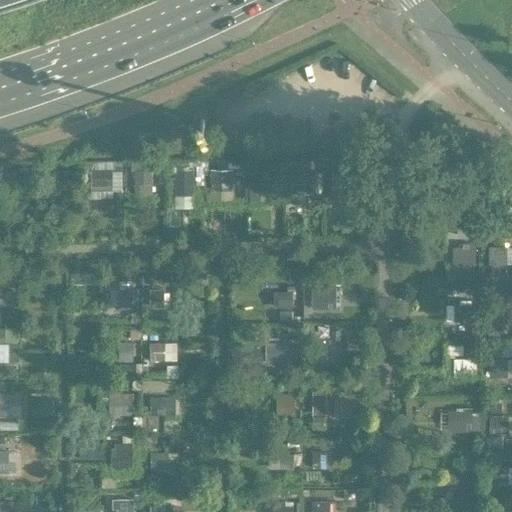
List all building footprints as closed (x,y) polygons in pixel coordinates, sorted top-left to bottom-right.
[(114,186),(114,169),(90,169),(90,186),(114,186)] [(214,171),(214,183),(230,183),(230,170),(214,171)] [(254,170),(254,183),(271,183),(271,170),(254,170)] [(312,190),(312,170),(295,170),(295,190),(312,190)] [(335,170),(335,183),(351,183),(351,170),(335,170)] [(15,172),(15,184),(31,184),(31,171),(15,172)] [(55,171),(55,184),(71,184),(71,171),(55,171)] [(135,171),(135,184),(151,184),(151,171),(135,171)] [(174,171),(174,183),(191,183),(191,171),(174,171)] [(450,235),(473,232),(471,222),(448,226),(450,235)] [(454,248),(454,264),(471,264),(471,248),(454,248)] [(489,248),(489,264),(506,264),(506,248),(489,248)] [(291,308),(291,289),(276,289),(276,308),(291,308)] [(131,306),(131,290),(110,290),(110,306),(131,306)] [(150,290),(150,307),(163,307),(163,290),(150,290)] [(311,291),(311,308),(324,308),(324,291),(311,291)] [(454,304),(454,321),(471,321),(471,304),(454,304)] [(489,304),(489,321),(506,321),(506,304),(489,304)] [(135,360),(134,341),(119,341),(119,360),(135,360)] [(0,360),(19,361),(19,343),(0,342),(0,360)] [(151,343),(151,360),(163,360),(163,343),(151,343)] [(291,360),(291,344),(275,344),(275,360),(291,360)] [(311,344),(311,360),(324,360),(324,344),(311,344)] [(470,376),(470,360),(451,360),(452,376),(470,376)] [(489,360),(489,376),(506,376),(506,360),(489,360)] [(332,413),(332,399),(324,399),(324,390),(310,390),(310,415),(324,415),(324,413),(332,413)] [(14,392),(0,392),(0,415),(15,415),(14,392)] [(132,414),(132,392),(109,392),(108,414),(132,414)] [(294,415),(294,393),(276,393),(276,415),(294,415)] [(151,398),(151,414),(163,414),(163,398),(151,398)] [(471,431),(471,408),(462,408),(462,410),(455,410),(455,431),(471,431)] [(490,416),(490,433),(506,433),(506,416),(490,416)] [(502,437),(485,437),(485,449),(502,449),(502,437)] [(134,469),(134,451),(120,451),(120,469),(134,469)] [(169,469),(169,452),(151,452),(151,469),(169,469)] [(279,452),(279,469),(292,469),(292,452),(279,452)] [(312,452),(312,468),(324,468),(324,452),(312,452)] [(511,484),(511,467),(490,468),(490,484),(511,484)] [(455,474),(455,492),(471,492),(471,474),(455,474)] [(491,492),(491,501),(500,501),(500,492),(491,492)] [(117,511),(132,511),(133,499),(112,499),(112,509),(118,509),(117,511)] [(308,511),(327,511),(328,501),(309,501),(308,511)] [(14,511),(15,503),(0,503),(0,511),(14,511)]
